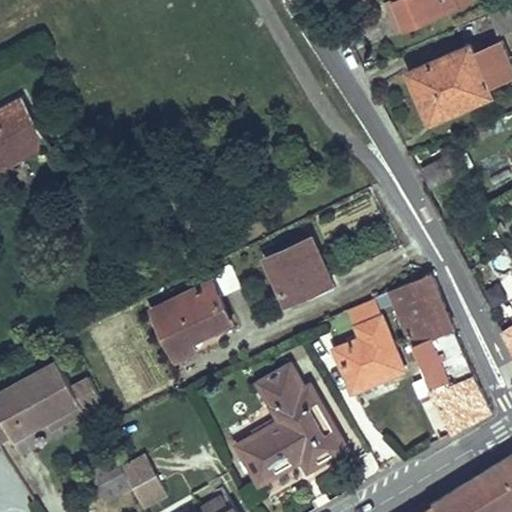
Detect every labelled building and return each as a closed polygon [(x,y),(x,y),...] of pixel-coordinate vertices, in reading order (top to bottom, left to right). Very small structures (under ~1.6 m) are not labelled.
[(396,0),(390,0),(389,0),(395,14),(401,11),(396,0)] [(396,0),(401,11),(395,14),(402,30),(459,6),(456,0),(396,0)] [(511,4),(491,13),(499,34),(511,28),(511,4)] [(472,43),(412,69),(432,119),(493,92),(491,83),(507,76),(511,73),(511,60),(503,40),(476,52),(472,43)] [(0,170),(50,142),(24,95),(0,108),(0,170)] [(457,151),(427,168),(436,185),(467,169),(457,151)] [(313,236),(270,255),(290,301),(307,293),(304,287),(332,275),(313,236)] [(483,263),(472,269),(478,279),(488,271),(483,263)] [(233,266),(212,275),(215,280),(223,296),(242,287),(233,266)] [(419,276),(392,289),(402,311),(415,342),(457,326),(443,295),(432,271),(419,276)] [(332,275),(304,287),(307,293),(310,298),(337,286),(332,275)] [(215,280),(155,308),(179,357),(199,347),(194,337),(234,318),(223,296),(215,280)] [(366,335),(339,347),(347,365),(360,360),(370,382),(404,367),(382,317),(362,326),(366,335)] [(457,326),(415,342),(430,374),(435,387),(477,372),(457,326)] [(360,360),(347,365),(357,388),(370,382),(360,360)] [(283,419),(242,442),(263,478),(304,455),(311,466),(347,445),(311,384),(304,388),(291,363),(261,381),(283,419)] [(430,374),(417,380),(423,395),(437,390),(454,430),(493,409),(477,372),(435,387),(430,374)] [(0,440),(16,432),(2,408),(0,408),(0,440)] [(56,428),(71,419),(67,412),(52,420),(56,428)] [(511,453),(415,511),(502,511),(511,506),(511,453)] [(118,456),(92,469),(108,500),(134,486),(118,456)] [(169,467),(134,486),(141,498),(169,484),(173,490),(187,483),(180,470),(172,473),(169,467)] [(203,511),(194,497),(167,511),(203,511)]
